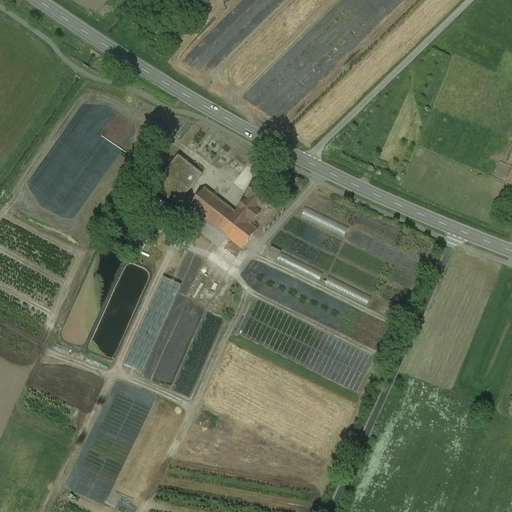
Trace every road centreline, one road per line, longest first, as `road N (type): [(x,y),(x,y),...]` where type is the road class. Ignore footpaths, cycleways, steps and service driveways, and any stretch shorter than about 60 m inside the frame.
road 1 (secondary): [(304,161),(35,0)]
road 2 (unclassified): [(458,231),(332,511)]
road 3 (unclassified): [(467,0),(304,161)]
road 4 (secondary): [(458,231),(304,161)]
